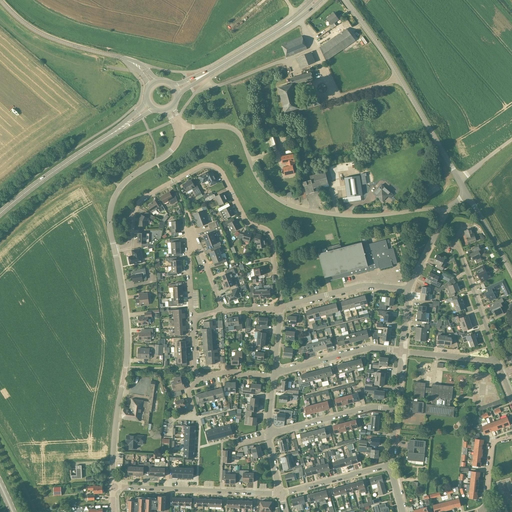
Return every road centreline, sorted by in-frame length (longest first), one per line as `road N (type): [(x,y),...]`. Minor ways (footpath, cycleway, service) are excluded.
road 1 (unclassified): [(449,207),(338,215),(290,206),(260,183),(232,128),(180,127)]
road 2 (residential): [(114,249),(128,244),(133,208),(143,197),(213,165),(245,219),(271,236),(281,307)]
road 3 (residential): [(112,486),(127,344),(114,249)]
road 4 (secondary): [(0,212),(150,105)]
road 5 (tertiary): [(153,83),(131,61),(31,29),(0,0)]
road 6 (residential): [(112,486),(280,493)]
road 7 (unclassified): [(112,242),(111,203),(120,185),(175,145),(180,127)]
road 8 (secondary): [(177,88),(299,16)]
road 9 (residential): [(222,310),(193,246),(193,315)]
road 10 (residential): [(268,433),(370,406),(395,410)]
road 11 (residential): [(497,360),(450,239)]
road 12 (residential): [(275,372),(366,347),(400,350)]
road 13 (residential): [(281,307),(364,287),(407,289)]
